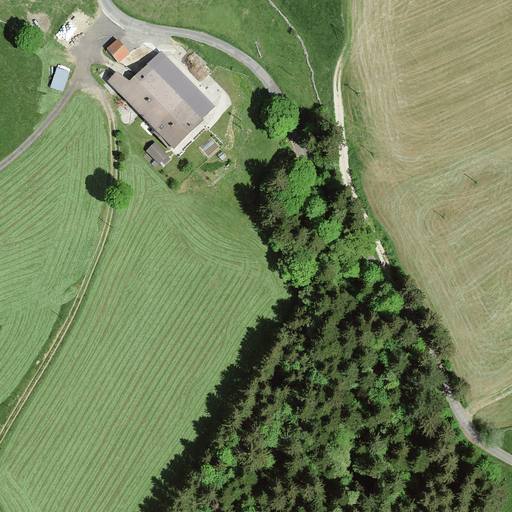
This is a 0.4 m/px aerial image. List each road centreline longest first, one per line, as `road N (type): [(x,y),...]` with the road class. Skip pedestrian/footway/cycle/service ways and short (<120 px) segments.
road 1 (unclassified): [(104,0),(141,29),(221,45),(260,74),(280,101),(347,286),(381,347),(444,426),(511,463)]
road 2 (track): [(0,438),(91,278),(108,231),(112,114),(91,82),(86,46)]
road 3 (track): [(0,168),(75,89),(86,46)]
